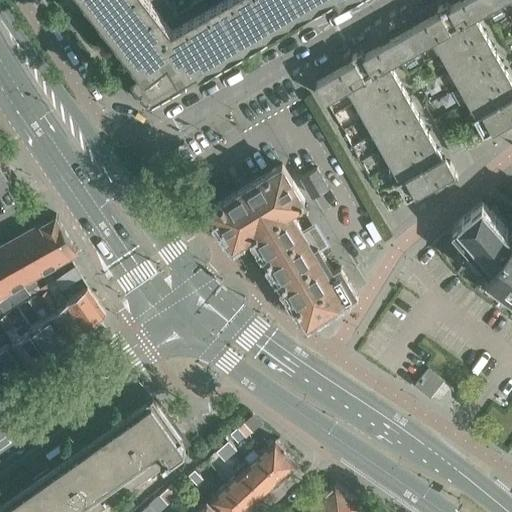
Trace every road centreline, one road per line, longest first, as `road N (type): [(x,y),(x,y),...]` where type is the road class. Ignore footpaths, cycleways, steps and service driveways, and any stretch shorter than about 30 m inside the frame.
road 1 (secondary): [(504,511),(212,294)]
road 2 (secondary): [(212,294),(0,6)]
road 3 (secondary): [(176,322),(433,511)]
road 4 (secondary): [(0,72),(136,276),(176,322)]
road 5 (unclassified): [(140,143),(392,0)]
road 6 (tertiary): [(0,446),(176,322)]
road 7 (unclassified): [(140,143),(105,124),(21,0)]
